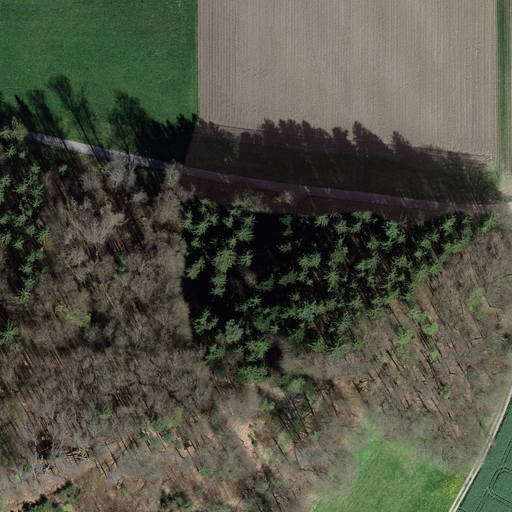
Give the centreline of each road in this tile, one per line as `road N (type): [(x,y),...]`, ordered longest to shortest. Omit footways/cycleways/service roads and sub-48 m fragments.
road 1 (unclassified): [(0,128),(304,201),(511,211)]
road 2 (track): [(0,355),(198,377),(282,401),(278,433),(230,511)]
road 3 (track): [(511,386),(450,511)]
